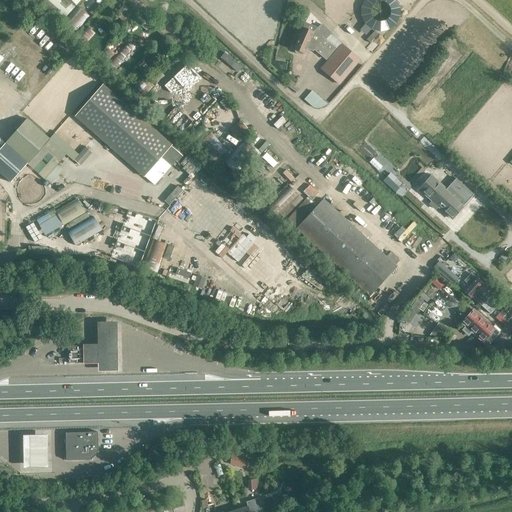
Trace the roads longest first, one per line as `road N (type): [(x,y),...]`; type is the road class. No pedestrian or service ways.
road 1 (unclassified): [(0,304),(100,303),(229,348),(376,343),(419,280),(410,261),(204,72)]
road 2 (trunk): [(245,412),(511,404)]
road 3 (trunk): [(262,386),(0,391)]
road 4 (trunk): [(511,382),(262,386)]
road 5 (trunk): [(0,417),(245,412)]
road 6 (unclassified): [(187,0),(319,116)]
